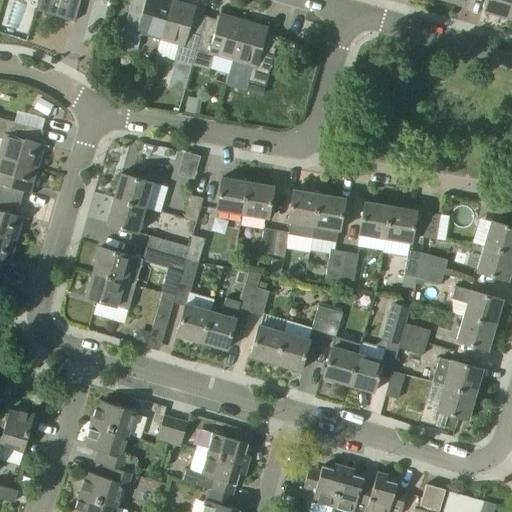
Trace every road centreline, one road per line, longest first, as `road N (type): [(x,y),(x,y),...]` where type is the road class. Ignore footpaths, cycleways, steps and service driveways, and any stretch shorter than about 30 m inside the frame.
road 1 (residential): [(89,357),(46,337),(40,317),(87,137),(101,119)]
road 2 (residential): [(298,148),(321,165),(511,199)]
road 3 (residential): [(489,462),(473,465),(285,413)]
road 4 (residential): [(285,413),(89,357)]
road 5 (residential): [(101,119),(298,148)]
road 6 (residential): [(41,511),(89,357)]
road 7 (residential): [(511,61),(359,16)]
road 8 (residential): [(298,148),(359,16)]
